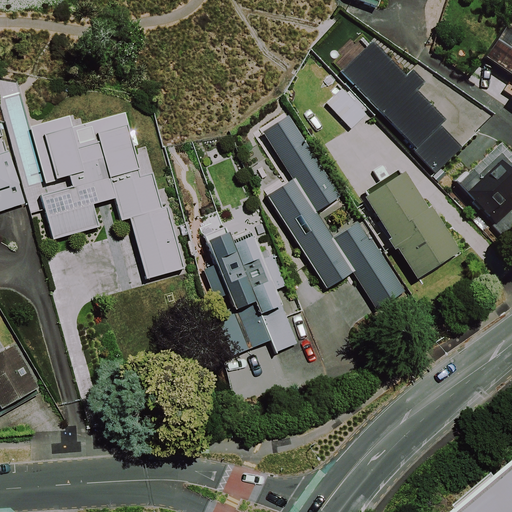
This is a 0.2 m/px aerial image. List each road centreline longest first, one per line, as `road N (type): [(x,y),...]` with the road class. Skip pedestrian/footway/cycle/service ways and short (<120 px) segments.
road 1 (unclassified): [(258,511),(186,485),(0,489)]
road 2 (secondary): [(511,335),(398,427),(326,511)]
